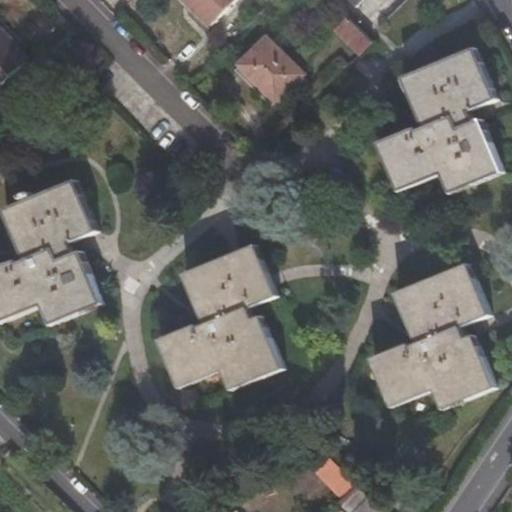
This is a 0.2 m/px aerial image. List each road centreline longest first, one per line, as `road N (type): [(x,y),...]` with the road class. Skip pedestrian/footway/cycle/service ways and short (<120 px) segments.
road 1 (residential): [(248,180),(67,0)]
road 2 (residential): [(86,511),(0,422)]
